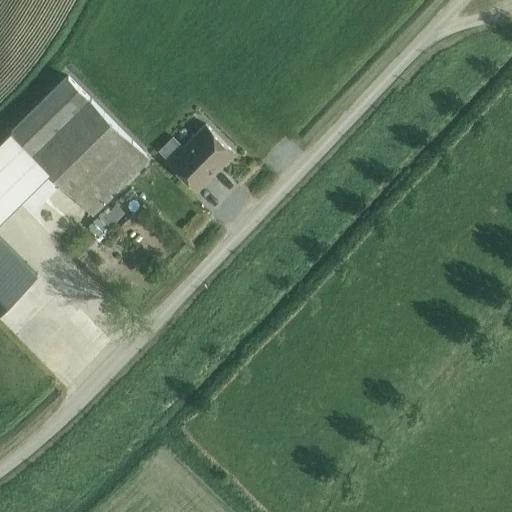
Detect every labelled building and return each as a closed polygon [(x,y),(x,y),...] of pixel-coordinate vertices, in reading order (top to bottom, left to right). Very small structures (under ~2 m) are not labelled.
[(151,156),(71,75),(14,132),(93,212),(151,156)] [(237,154),(209,125),(171,161),(199,190),(237,154)] [(173,136),(159,150),(167,158),(181,143),(173,136)] [(116,205),(106,215),(114,223),(124,212),(116,205)] [(0,312),(39,273),(0,234),(0,312)]
